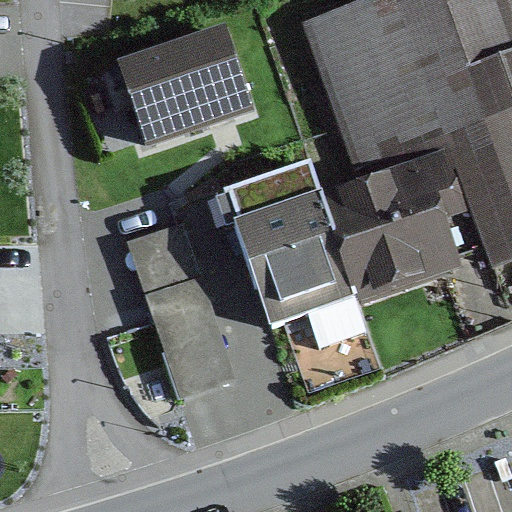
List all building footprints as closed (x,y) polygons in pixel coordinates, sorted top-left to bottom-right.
[(444,166),(454,194),(472,188),(501,271),(511,266),(511,0),(414,0),(313,36),(369,192),(444,166)] [(122,77),(148,152),(249,118),(222,43),(122,77)] [(102,153),(134,147),(119,78),(88,84),(102,153)] [(465,225),(454,194),(444,166),(369,192),(321,209),(356,306),(455,271),(442,233),(465,225)] [(274,335),(356,306),(321,209),(309,173),(227,201),(274,335)] [(127,223),(185,374),(238,354),(179,203),(127,223)]
